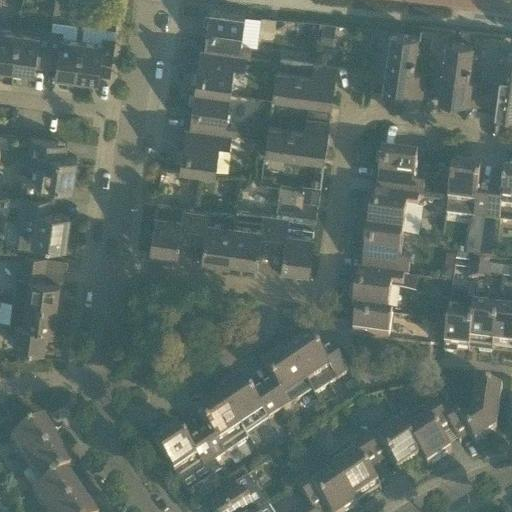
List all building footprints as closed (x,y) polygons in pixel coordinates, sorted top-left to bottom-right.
[(54,11),(55,0),(45,0),(44,10),(54,11)] [(63,12),(65,0),(55,0),(54,11),(63,12)] [(103,12),(104,2),(92,0),(88,0),(87,10),(103,12)] [(250,58),(250,57),(252,46),(241,45),(245,15),(210,11),(206,39),(201,39),(205,40),(204,50),(247,57),(250,58)] [(0,68),(13,70),(18,31),(0,27),(0,68)] [(18,31),(13,70),(12,75),(22,76),(22,71),(35,73),(36,66),(46,67),(51,30),(39,28),(39,33),(18,31)] [(55,76),(76,79),(82,39),(63,37),(63,31),(51,30),(46,67),(56,69),(55,76)] [(413,72),(418,36),(391,32),(382,92),(422,97),(426,73),(413,72)] [(82,39),(76,79),(76,83),(85,85),(86,80),(98,82),(99,74),(110,76),(115,39),(102,37),(102,42),(82,39)] [(468,79),(474,43),(446,39),(438,99),(478,105),(481,81),(468,79)] [(204,50),(200,50),(199,61),(194,61),(199,62),(195,90),(230,95),(234,66),(245,68),(247,57),(204,50)] [(511,54),(501,53),(493,113),(511,115),(511,54)] [(332,105),(337,66),(313,62),(312,75),(276,70),(272,97),(332,105)] [(230,95),(195,90),(191,118),(186,118),(191,119),(189,129),(235,136),(237,125),(226,124),(230,95)] [(324,160),(330,121),(305,117),(304,130),(268,125),(264,153),(324,160)] [(184,140),(180,169),(214,173),(219,144),(239,147),(240,137),(235,136),(189,129),(185,128),(184,139),(179,138),(184,140)] [(59,142),(31,138),(27,165),(24,164),(20,167),(19,175),(21,178),(38,181),(38,183),(37,193),(61,196),(62,186),(73,188),(77,159),(56,156),(59,142)] [(377,192),(420,199),(423,199),(425,188),(414,186),(418,157),(382,152),(377,192)] [(475,219),(487,221),(491,197),(478,195),(481,171),(454,167),(447,215),(475,219)] [(511,174),(506,174),(502,198),(491,197),(487,221),(501,223),(501,222),(511,223),(511,174)] [(373,191),(367,231),(403,236),(407,208),(418,210),(420,199),(377,192),(373,191)] [(16,227),(21,228),(18,247),(40,250),(41,242),(65,246),(69,215),(49,212),(52,200),(21,195),(18,210),(16,227)] [(156,205),(149,254),(178,258),(180,234),(193,235),(196,209),(176,207),(156,205)] [(196,209),(193,235),(204,237),(201,261),(230,265),(230,260),(234,215),(208,212),(208,211),(196,209)] [(272,241),(275,215),(235,210),(234,215),(230,260),(258,264),(261,239),(272,241)] [(275,215),(272,241),(285,243),(281,267),(310,271),(316,222),(275,215)] [(403,236),(367,231),(362,271),(409,277),(411,266),(399,265),(403,236)] [(21,266),(45,270),(46,257),(23,255),(21,266)] [(472,263),(469,280),(479,281),(482,265),(472,263)] [(482,265),(479,281),(489,283),(492,266),(482,265)] [(13,300),(63,307),(65,296),(58,295),(60,283),(43,280),(45,270),(21,266),(20,279),(16,278),(13,300)] [(358,270),(353,310),(389,314),(392,290),(403,291),(416,293),(418,280),(409,279),(409,277),(362,271),(358,270)] [(468,350),(470,343),(476,306),(476,302),(469,300),(469,295),(452,293),(450,310),(448,321),(446,336),(444,352),(454,353),(454,349),(468,350)] [(492,346),(494,347),(499,309),(500,299),(488,298),(487,307),(476,306),(470,343),(480,344),(480,348),(492,350),(492,346)] [(16,327),(53,330),(55,317),(62,317),(63,307),(13,300),(9,322),(17,323),(16,327)] [(511,311),(499,309),(494,347),(511,348),(511,311)] [(393,315),(389,314),(353,310),(356,311),(355,325),(350,324),(348,334),(389,340),(393,315)] [(446,336),(448,321),(438,320),(436,335),(446,336)] [(53,330),(16,327),(13,347),(43,351),(45,338),(52,339),(53,330)] [(287,354),(313,394),(314,396),(349,373),(330,346),(320,353),(310,339),(287,354)] [(287,354),(285,350),(261,366),(275,387),(265,393),(279,414),(313,394),(287,354)] [(255,400),(241,380),(217,396),(220,399),(247,436),(279,414),(265,393),(255,400)] [(452,408),(442,416),(448,425),(459,443),(470,436),(475,444),(496,430),(502,389),(476,386),(472,416),(462,422),(452,408)] [(201,442),(215,463),(249,440),(247,436),(220,399),(198,414),(196,410),(195,411),(211,435),(201,442)] [(435,404),(401,427),(422,458),(421,458),(428,468),(452,452),(438,432),(448,425),(442,416),(435,404)] [(422,458),(401,427),(394,416),(361,438),(373,456),(383,449),(401,477),(402,476),(399,472),(421,458),(422,458)] [(17,469),(68,436),(61,426),(50,432),(42,420),(9,442),(20,459),(13,464),(17,469)] [(215,463),(201,442),(191,448),(175,424),(174,425),(177,429),(155,443),(181,485),(215,463)] [(76,447),(68,436),(17,469),(32,492),(31,493),(32,494),(65,473),(74,468),(65,455),(76,447)] [(328,460),(330,464),(355,502),(378,487),(380,491),(381,490),(363,463),(373,456),(361,438),(328,460)] [(355,502),(330,464),(297,487),(310,506),(311,508),(321,501),(328,511),(348,511),(358,506),(355,502)] [(73,485),(65,473),(32,494),(44,511),(43,511),(56,511),(91,489),(84,478),(73,485)] [(256,511),(267,505),(248,477),(211,501),(216,510),(212,511),(256,511)] [(91,489),(56,511),(91,511),(88,507),(99,500),(91,489)]
